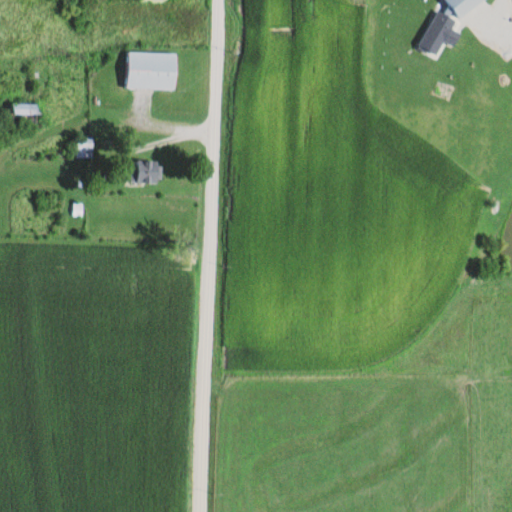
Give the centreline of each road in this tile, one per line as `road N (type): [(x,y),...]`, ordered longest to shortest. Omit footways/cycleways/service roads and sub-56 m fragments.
road 1 (residential): [(218,0),(201,511)]
road 2 (residential): [(0,236),(211,242)]
